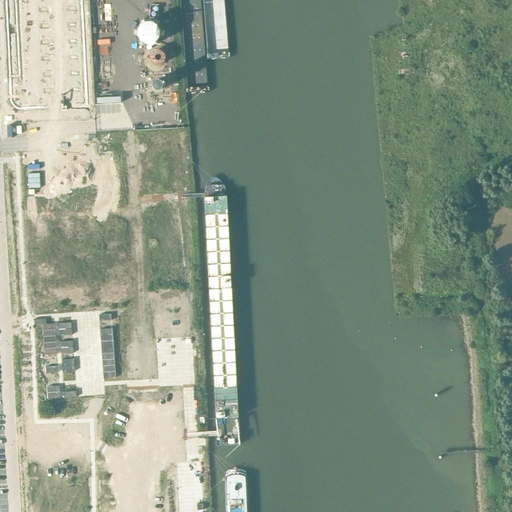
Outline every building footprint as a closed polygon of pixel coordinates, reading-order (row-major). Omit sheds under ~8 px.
[(0,0),(0,77),(9,77),(10,98),(10,99),(11,100),(11,102),(12,103),(12,104),(13,105),(14,106),(15,107),(16,107),(17,108),(18,108),(20,109),(21,109),(22,109),(88,105),(82,0),(0,0)] [(206,188),(204,198),(217,445),(239,444),(227,196),(224,186),(219,179),(214,176),(209,180),(206,188)] [(238,397),(258,396),(247,177),(227,178),(238,397)] [(71,322),(59,323),(59,336),(72,335),(71,322)] [(55,324),(42,324),(44,355),(57,354),(55,324)] [(112,328),(100,329),(103,378),(116,377),(112,328)] [(72,341),(60,341),(61,354),(73,353),(72,341)] [(74,359),(61,360),(62,372),(75,371),(74,359)]
